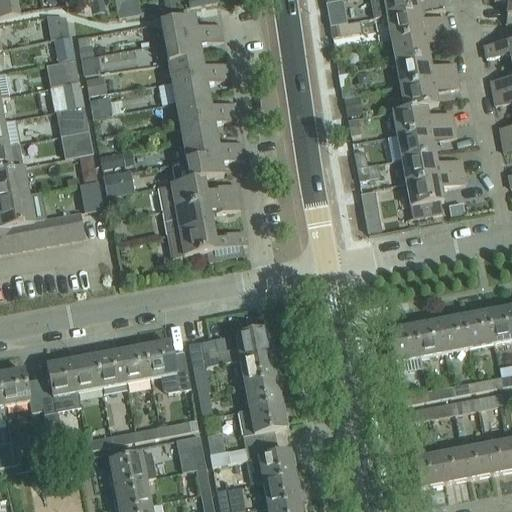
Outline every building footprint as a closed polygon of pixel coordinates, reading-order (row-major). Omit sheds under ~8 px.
[(61,0),(48,0),(50,9),(63,6),(61,0)] [(86,0),(72,0),(75,15),(90,18),(86,0)] [(198,0),(187,0),(189,11),(201,9),(198,0)] [(368,0),(373,22),(386,19),(419,13),(417,1),(423,0),(368,0)] [(505,27),(511,28),(511,0),(486,0),(494,1),(493,5),(508,7),(505,27)] [(102,1),(90,4),(92,18),(104,15),(102,1)] [(175,10),(173,1),(163,2),(165,11),(175,10)] [(0,7),(0,19),(19,16),(17,4),(0,7)] [(336,5),(326,6),(328,17),(330,30),(340,28),(337,16),(336,5)] [(142,10),(139,11),(140,20),(153,18),(152,9),(142,10)] [(386,19),(391,42),(447,31),(445,20),(422,24),(419,13),(386,19)] [(160,26),(164,46),(221,36),(219,28),(196,32),(194,20),(160,26)] [(330,30),(332,40),(361,35),(359,24),(340,28),(330,30)] [(391,42),(395,66),(428,60),(426,48),(450,44),(447,31),(391,42)] [(164,46),(167,66),(201,60),(199,49),(222,44),(221,36),(164,46)] [(511,69),(511,68),(511,43),(483,49),(486,61),(509,57),(511,69)] [(89,50),(79,51),(82,63),(91,61),(89,50)] [(91,61),(82,63),(85,79),(100,76),(97,60),(94,61),(91,61)] [(167,66),(171,86),(228,75),(227,67),(203,72),(201,60),(167,66)] [(395,66),(400,90),(457,79),(454,67),(431,71),(428,60),(395,66)] [(337,65),(339,77),(345,76),(345,77),(348,76),(345,64),(337,65)] [(492,96),(511,92),(511,68),(511,69),(511,70),(511,80),(490,84),(492,96)] [(171,86),(175,106),(208,100),(206,88),(230,84),(228,75),(171,86)] [(339,77),(341,88),(347,87),(345,77),(345,76),(339,77)] [(0,101),(10,100),(6,78),(0,78),(0,101)] [(77,79),(49,84),(51,92),(61,90),(79,87),(77,79)] [(400,90),(404,113),(425,109),(438,108),(435,96),(459,91),(457,79),(400,90)] [(103,81),(86,84),(88,99),(105,96),(103,81)] [(79,89),(61,92),(66,115),(84,112),(79,89)] [(511,92),(492,96),(495,109),(511,105),(511,92)] [(344,101),(347,119),(362,116),(359,98),(344,101)] [(109,100),(89,103),(92,120),(112,117),(109,100)] [(175,106),(179,126),(236,115),(234,106),(210,111),(208,100),(175,106)] [(392,116),(397,138),(454,128),(451,116),(428,121),(425,109),(404,113),(404,114),(392,116)] [(66,115),(55,117),(58,136),(87,131),(84,112),(66,115)] [(179,126),(182,146),(217,139),(215,127),(237,123),(236,115),(179,126)] [(360,137),(358,122),(348,124),(351,139),(360,137)] [(0,151),(18,149),(18,147),(6,149),(2,127),(0,127),(0,151)] [(397,138),(401,163),(434,156),(432,145),(456,140),(454,128),(397,138)] [(511,129),(499,131),(501,144),(511,141),(511,129)] [(182,146),(186,165),(243,155),(242,146),(219,150),(217,139),(182,146)] [(511,154),(511,141),(501,144),(504,156),(511,154)] [(0,175),(11,174),(10,173),(22,170),(18,149),(0,151),(0,175)] [(120,157),(123,170),(133,168),(131,155),(120,157)] [(158,190),(158,191),(204,183),(223,179),(221,167),(245,163),(243,155),(186,165),(171,167),(175,187),(158,190)] [(354,157),(357,171),(367,169),(364,155),(354,157)] [(401,163),(405,186),(462,175),(460,163),(437,168),(434,156),(401,163)] [(367,169),(357,171),(359,182),(359,185),(370,183),(368,169),(367,169)] [(0,204),(27,199),(22,170),(10,173),(11,174),(0,175),(0,204)] [(85,174),(82,179),(84,187),(97,184),(95,172),(85,174)] [(122,175),(103,179),(107,201),(126,197),(122,175)] [(405,186),(410,210),(412,222),(442,217),(439,205),(443,204),(441,192),(465,188),(462,175),(405,186)] [(158,191),(163,215),(238,201),(235,188),(211,192),(212,195),(206,196),(204,183),(158,191)] [(102,214),(97,186),(80,189),(86,217),(99,214),(102,214)] [(373,195),(361,197),(368,236),(380,234),(373,195)] [(0,232),(7,231),(18,229),(31,226),(32,226),(27,199),(0,204),(0,232)] [(163,215),(167,238),(212,230),(210,215),(215,214),(216,217),(240,212),(238,201),(163,215)] [(80,217),(67,219),(72,244),(85,241),(80,217)] [(67,219),(56,222),(60,246),(72,244),(67,219)] [(56,222),(43,224),(47,248),(60,246),(56,222)] [(43,224),(32,226),(31,226),(35,250),(47,248),(43,224)] [(35,250),(31,226),(18,229),(23,253),(35,250)] [(23,253),(18,229),(7,231),(11,255),(23,253)] [(167,238),(171,262),(247,248),(244,235),(220,240),(220,242),(215,243),(212,230),(167,238)] [(0,257),(11,255),(7,231),(0,232),(0,257)] [(489,315),(486,315),(492,347),(511,343),(511,320),(510,311),(504,312),(501,313),(500,310),(488,312),(489,315)] [(464,320),(462,320),(468,352),(492,347),(486,315),(479,317),(476,317),(476,315),(464,317),(464,320)] [(440,324),(438,325),(444,357),(468,352),(462,320),(461,320),(455,321),(452,322),(452,319),(439,322),(440,324)] [(416,329),(414,329),(420,361),(444,357),(438,325),(437,325),(431,326),(428,327),(427,324),(415,326),(416,329)] [(391,333),(389,334),(394,365),(395,365),(397,376),(422,371),(420,361),(414,329),(413,329),(406,331),(403,331),(403,329),(391,331),(391,333)] [(237,352),(216,356),(218,368),(239,364),(272,358),(271,357),(270,351),(270,348),(272,347),(270,335),(267,335),(267,333),(234,339),(237,352)] [(146,350),(144,350),(150,382),(160,380),(163,393),(167,396),(190,392),(189,386),(187,375),(183,355),(172,357),(169,345),(167,346),(161,347),(158,347),(158,345),(146,347),(146,350)] [(188,348),(193,374),(205,371),(200,346),(188,348)] [(121,354),(120,355),(126,386),(150,382),(144,350),(143,350),(137,352),(134,352),(133,350),(121,352),(121,354)] [(97,359),(95,359),(101,391),(126,386),(120,355),(119,355),(112,356),(109,357),(109,354),(97,356),(97,359)] [(272,358),(239,364),(244,389),(276,382),(276,381),(275,375),(274,372),(277,372),(274,359),(272,360),(272,358)] [(73,364),(71,364),(76,396),(101,391),(95,359),(94,360),(88,361),(85,361),(85,359),(72,361),(73,364)] [(48,380),(36,383),(42,414),(55,411),(53,400),(76,396),(71,364),(70,364),(64,365),(61,366),(60,363),(48,366),(48,368),(46,369),(48,380)] [(193,374),(197,398),(209,395),(205,371),(193,374)] [(0,392),(3,410),(29,405),(31,416),(42,414),(36,383),(25,385),(23,373),(21,373),(15,375),(12,375),(11,373),(0,374),(0,392)] [(511,378),(498,381),(500,391),(511,388),(511,378)] [(475,385),(477,396),(500,391),(498,381),(475,385)] [(276,382),(244,389),(248,413),(281,407),(280,406),(279,399),(279,396),(281,396),(279,384),(276,384),(276,382)] [(450,390),(452,400),(477,396),(475,385),(450,390)] [(426,394),(428,405),(452,400),(450,390),(426,394)] [(401,399),(403,409),(428,405),(426,394),(401,399)] [(197,398),(201,422),(214,420),(209,395),(197,398)] [(511,395),(499,398),(501,409),(511,406),(511,395)] [(499,398),(475,402),(477,413),(501,409),(499,398)] [(475,402),(452,407),(454,418),(477,413),(475,402)] [(248,413),(238,415),(242,440),(244,451),(276,445),(274,434),(285,432),(285,430),(284,424),(283,421),(286,420),(284,408),(281,409),(281,407),(248,413)] [(428,411),(430,422),(454,418),(452,407),(428,411)] [(404,416),(406,427),(430,422),(428,411),(404,416)] [(184,426),(159,431),(161,441),(186,436),(197,434),(195,424),(184,426)] [(159,431),(136,435),(138,445),(161,441),(159,431)] [(111,440),(112,450),(138,445),(136,435),(111,440)] [(84,445),(86,455),(112,450),(111,440),(84,445)] [(200,440),(189,442),(190,449),(195,474),(206,472),(201,447),(200,440)] [(511,468),(507,443),(484,448),(490,478),(511,473),(511,468)] [(276,445),(244,451),(247,464),(257,462),(262,486),(295,480),(294,479),(293,472),(293,469),(295,469),(293,457),(290,457),(290,455),(278,457),(276,445)] [(484,448),(460,453),(466,483),(490,478),(484,448)] [(67,466),(63,449),(49,452),(52,468),(67,466)] [(228,454),(210,458),(212,469),(230,466),(247,464),(244,451),(228,454)] [(460,453),(437,457),(443,487),(466,483),(460,453)] [(111,476),(108,476),(110,488),(113,488),(113,490),(145,484),(155,482),(150,457),(140,458),(128,461),(108,465),(109,467),(110,473),(111,476)] [(437,457),(413,462),(419,492),(443,487),(437,457)] [(0,460),(0,471),(14,468),(12,458),(0,460)] [(195,474),(199,498),(210,496),(206,472),(195,474)] [(295,480),(262,486),(266,510),(299,504),(299,503),(298,497),(297,494),(300,493),(297,481),(295,482),(295,480)] [(115,500),(113,501),(115,511),(128,511),(150,508),(145,484),(113,490),(114,491),(115,497),(115,500)] [(215,495),(218,511),(228,511),(225,493),(215,495)] [(199,498),(201,511),(213,511),(210,496),(199,498)]
